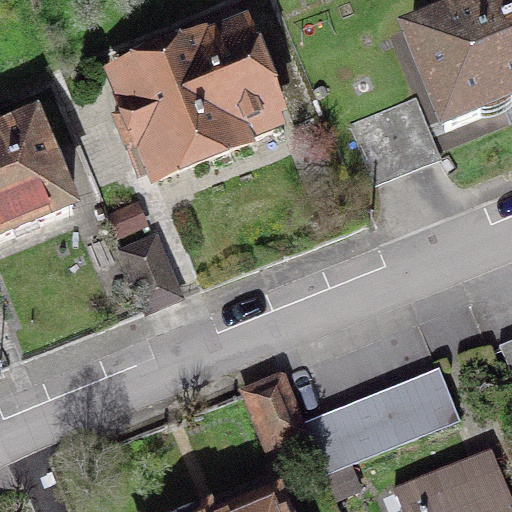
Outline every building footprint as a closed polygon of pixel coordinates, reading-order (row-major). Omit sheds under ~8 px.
[(410,44),(444,131),(511,104),(511,1),(470,16),(471,20),(410,44)] [(201,48),(116,84),(128,114),(114,120),(125,148),(139,142),(155,182),(272,135),(274,137),(283,134),(242,37),(203,52),(201,48)] [(414,99),(350,124),(374,185),(438,160),(414,99)] [(35,124),(0,138),(0,243),(71,214),(35,124)] [(122,254),(146,314),(178,301),(154,241),(122,254)] [(511,343),(499,349),(511,381),(511,343)] [(461,421),(440,370),(302,426),(323,478),(461,421)] [(299,428),(280,380),(243,395),(262,443),(299,428)] [(511,511),(511,506),(498,471),(475,480),(467,461),(393,490),(401,511),(511,511)] [(278,511),(275,502),(250,511),(278,511)]
